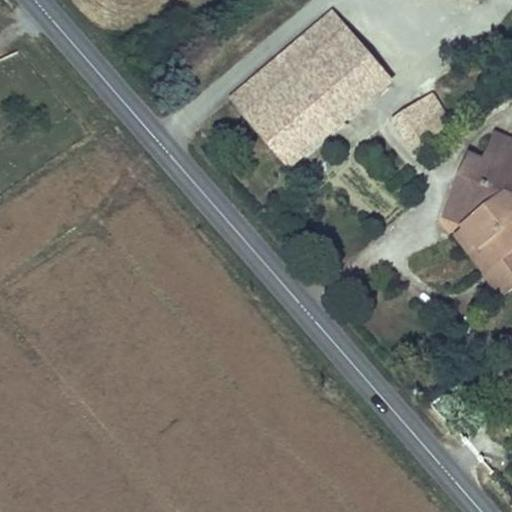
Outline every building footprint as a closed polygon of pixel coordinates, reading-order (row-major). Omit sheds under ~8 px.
[(331,17),(279,63),(337,130),(390,85),(331,17)] [(337,130),(279,63),(230,104),(290,170),(337,130)] [(436,137),(451,128),(430,97),(395,120),(405,135),(426,123),(436,137)] [(426,123),(405,135),(415,151),(436,137),(426,123)] [(511,177),(511,143),(496,136),(485,163),(472,158),(450,205),(474,214),(480,221),(464,230),(491,270),(483,276),(503,300),(511,292),(511,199),(495,193),(502,173),(511,177)] [(511,199),(511,177),(502,173),(495,193),(511,199)] [(491,270),(464,230),(455,237),(483,276),(491,270)]
